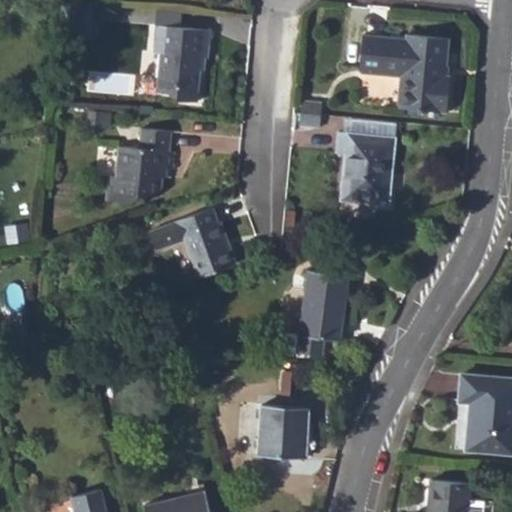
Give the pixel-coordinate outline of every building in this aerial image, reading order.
[(93,4),(60,1),(57,32),(90,35),(93,4)] [(201,70),(202,57),(207,58),(208,58),(211,31),(157,25),(155,53),(161,53),(158,91),(178,93),(178,99),(198,101),(201,70)] [(359,71),(401,75),(398,107),(447,111),(451,74),(445,74),(448,36),(406,33),(406,38),(362,35),(359,71)] [(301,113),(321,115),(322,102),(302,100),(301,113)] [(89,128),(109,129),(110,115),(90,113),(89,128)] [(301,113),(299,125),(320,127),(321,115),(301,113)] [(347,132),(396,137),(398,122),(348,118),(347,132)] [(164,177),(164,168),(168,168),(174,168),(175,152),(169,151),(171,131),(141,128),(140,147),(119,146),(117,177),(110,176),(107,200),(132,202),(163,188),(164,177)] [(347,132),(337,131),(335,153),(345,153),(341,200),(390,204),(396,137),(347,132)] [(218,222),(213,208),(174,221),(174,223),(150,231),(156,247),(186,238),(200,276),(237,263),(230,245),(227,246),(218,222)] [(218,222),(227,246),(230,245),(221,221),(218,222)] [(337,339),(340,310),(344,311),(349,275),(309,270),(300,334),(297,350),(322,354),(325,337),(337,339)] [(84,302),(88,315),(125,303),(122,292),(84,302)] [(300,334),(286,332),(283,335),(281,345),(284,349),(297,350),(300,334)] [(511,375),(461,371),(459,401),(469,402),(465,447),(511,451),(511,375)] [(259,453),(307,456),(309,406),(262,403),(259,453)] [(466,511),(468,497),(470,481),(431,478),(427,511),(466,511)] [(106,511),(101,489),(83,494),(74,495),(77,511),(106,511)] [(145,504),(146,511),(210,511),(205,490),(145,504)] [(482,511),(484,498),(468,497),(466,511),(482,511)]
